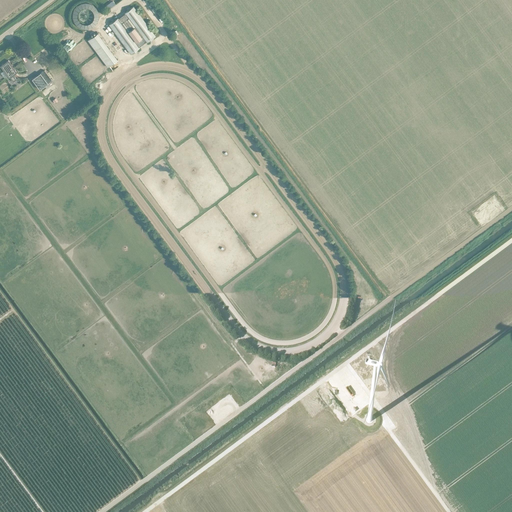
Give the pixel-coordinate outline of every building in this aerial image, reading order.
[(155,36),(133,7),(125,13),(125,14),(118,19),(118,18),(109,24),(131,54),(139,48),(139,47),(146,42),(147,43),(155,36)] [(88,40),(108,67),(117,60),(98,33),(88,40)] [(26,43),(32,52),(37,48),(41,54),(47,50),(38,36),(32,40),(31,39),(26,43)] [(58,45),(61,50),(77,40),(76,37),(66,43),(65,40),(58,45)] [(12,65),(8,60),(0,66),(3,71),(4,71),(5,73),(9,78),(10,78),(13,82),(16,79),(13,75),(17,72),(13,67),(12,68),(11,66),(12,65)] [(44,70),(32,79),(39,90),(44,86),(47,90),(54,84),(44,70)] [(364,419),(364,420),(364,421),(365,422),(365,423),(366,423),(366,424),(367,424),(367,425),(368,425),(369,425),(370,425),(371,425),(372,424),(373,423),(374,422),(374,421),(374,420),(374,419),(374,418),(373,417),(372,416),(371,416),(371,415),(370,415),(369,415),(368,415),(367,416),(366,416),(366,417),(365,417),(365,418),(364,419)]
